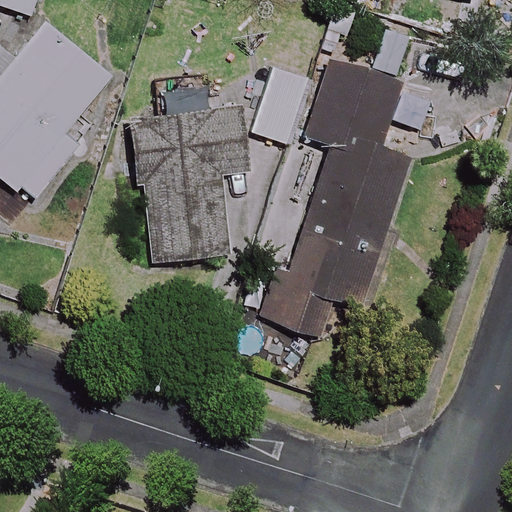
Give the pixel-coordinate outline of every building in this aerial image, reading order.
[(32,0),(0,0),(0,6),(28,15),(32,0)] [(106,77),(40,25),(0,75),(0,180),(29,203),(75,146),(60,135),(106,77)] [(398,86),(324,65),(302,144),(325,151),(289,276),(270,271),(255,321),(319,339),(330,299),(361,308),(405,156),(380,148),(398,86)] [(302,78),(267,68),(248,135),(283,144),(302,78)] [(244,180),(240,114),(135,120),(143,263),(224,258),(219,181),(244,180)]
